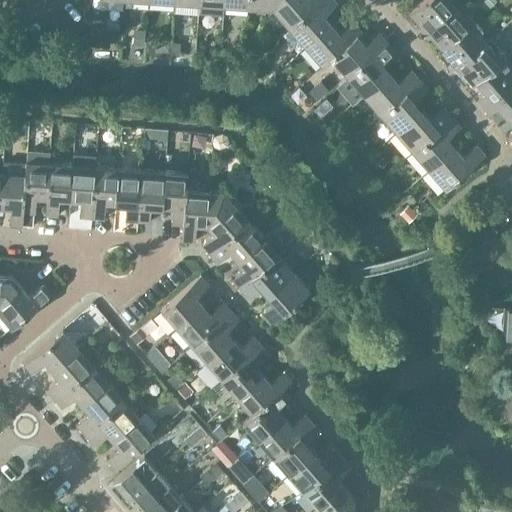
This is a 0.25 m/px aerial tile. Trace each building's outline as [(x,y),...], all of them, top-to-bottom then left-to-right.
[(224,15),(225,5),(224,0),(199,0),(199,3),(199,14),(224,15)] [(249,0),(250,7),(273,8),(273,0),(249,0)] [(273,0),(273,8),(290,28),(321,0),(273,0)] [(321,0),(290,28),(306,46),(333,23),(325,14),(338,2),(336,0),(321,0)] [(420,27),(425,33),(456,5),(450,0),(424,0),(411,12),(421,25),(420,27)] [(495,0),(483,0),(479,4),(486,11),(497,1),(495,0)] [(431,36),(442,49),(475,20),(468,12),(464,15),(456,5),(425,33),(429,38),(431,36)] [(482,14),(475,20),(478,23),(484,17),(482,14)] [(90,19),(89,43),(101,44),(102,20),(90,19)] [(323,65),(332,57),(358,34),(362,30),(353,20),(340,32),(333,23),(306,46),(323,65)] [(451,63),(455,68),(487,42),(479,32),(483,28),(478,23),(475,20),(442,49),(453,61),(451,63)] [(332,57),(348,76),(387,41),(379,31),(366,43),(358,34),(332,57)] [(134,32),(133,47),(144,48),(145,33),(134,32)] [(487,42),(455,68),(460,74),(462,72),(470,80),(474,85),(478,82),(507,57),(499,48),(491,38),(487,42)] [(147,39),(146,49),(155,50),(156,40),(147,39)] [(348,76),(364,94),(391,71),(383,62),(396,50),(387,41),(348,76)] [(172,42),(172,54),(179,54),(180,43),(172,42)] [(477,101),(483,108),(511,82),(511,62),(507,57),(478,82),(487,92),(477,101)] [(364,94),(380,113),(420,78),(411,69),(399,80),(391,71),(364,94)] [(380,113),(397,132),(423,109),(415,100),(428,88),(420,78),(380,113)] [(511,82),(483,108),(489,115),(499,107),(509,117),(511,114),(511,82)] [(327,99),(318,106),(323,111),(331,104),(327,99)] [(397,132),(413,151),(452,116),(443,106),(430,117),(423,109),(397,132)] [(413,151),(429,169),(455,146),(447,137),(461,125),(452,116),(413,151)] [(16,122),(16,133),(28,134),(29,119),(16,122)] [(157,129),(157,138),(167,139),(167,130),(157,129)] [(215,136),(213,141),(215,145),(219,147),(227,144),(229,140),(227,135),(222,133),(215,136)] [(455,146),(429,169),(446,188),(485,154),(476,144),(463,156),(455,146)] [(37,196),(47,196),(49,161),(50,151),(27,149),(26,165),(26,173),(24,212),(32,213),(36,213),(37,196)] [(80,216),(92,217),(96,165),(96,155),(74,153),(73,163),(71,198),(81,199),(80,216)] [(60,197),(71,198),(73,163),(49,161),(47,196),(46,214),(59,215),(60,197)] [(23,225),(24,212),(26,173),(26,165),(4,164),(3,171),(1,206),(11,206),(10,224),(23,225)] [(106,201),(117,201),(119,166),(96,165),(92,217),(105,218),(106,201)] [(119,166),(117,201),(127,202),(126,219),(138,220),(142,168),(119,166)] [(152,204),(163,205),(165,170),(142,168),(138,220),(151,221),(152,204)] [(172,223),(184,224),(187,188),(188,188),(189,171),(165,170),(163,205),(173,205),(172,223)] [(197,223),(208,224),(210,189),(188,188),(187,188),(184,224),(183,240),(196,241),(197,223)] [(202,244),(210,253),(249,218),(225,191),(210,189),(208,224),(215,232),(202,244)] [(408,204),(400,212),(409,221),(417,213),(408,204)] [(24,212),(23,225),(31,225),(32,213),(24,212)] [(231,251),(238,259),(264,236),(249,218),(210,253),(218,262),(231,251)] [(232,278),(240,287),(279,253),(264,236),(238,259),(245,267),(232,278)] [(287,246),(279,253),(282,257),(290,249),(287,246)] [(261,285),(268,293),(294,270),(282,257),(279,253),(240,287),(248,297),(261,285)] [(294,270),(268,293),(275,301),(262,313),(270,323),(310,288),(294,270)] [(12,274),(0,273),(0,313),(12,327),(51,293),(43,283),(29,294),(12,274)] [(162,308),(177,326),(204,304),(197,295),(210,284),(201,274),(162,308)] [(177,326),(192,343),(232,309),(224,300),(211,312),(204,304),(177,326)] [(192,343),(208,361),(234,338),(227,330),(240,318),(232,309),(192,343)] [(139,326),(130,335),(137,343),(146,334),(140,327),(139,326)] [(45,361),(52,369),(78,346),(63,328),(23,362),(32,372),(45,361)] [(208,361),(223,378),(262,344),(254,335),(241,346),(234,338),(208,361)] [(59,377),(46,388),(54,398),(93,364),(101,357),(86,340),(78,346),(52,369),(59,377)] [(223,378),(238,395),(264,373),(257,365),(270,353),(262,344),(223,378)] [(155,346),(146,354),(161,370),(170,363),(155,346)] [(137,357),(128,364),(136,373),(145,366),(137,357)] [(473,365),(470,366),(473,378),(475,378),(485,376),(482,363),(473,365)] [(75,396),(82,404),(108,381),(93,364),(54,398),(62,407),(75,396)] [(238,395),(253,413),(283,387),(293,379),(284,369),(271,381),(264,373),(238,395)] [(175,370),(167,377),(174,386),(183,379),(175,370)] [(185,380),(176,388),(184,397),(193,389),(185,380)] [(76,423),(84,433),(124,398),(108,381),(82,404),(89,412),(76,423)] [(243,421),(259,439),(285,416),(278,408),(291,396),(283,387),(253,413),(243,421)] [(106,430),(113,438),(139,416),(124,398),(84,433),(92,442),(106,430)] [(259,439),(274,456),(313,422),(305,412),(292,424),(285,416),(259,439)] [(139,416),(113,438),(120,446),(106,458),(115,468),(154,434),(139,416)] [(274,456),(289,473),(315,451),(308,443),(321,431),(313,422),(274,456)] [(200,424),(192,431),(199,439),(207,432),(200,424)] [(219,425),(213,430),(221,440),(228,434),(219,425)] [(199,439),(192,431),(185,438),(191,446),(199,439)] [(221,440),(212,448),(226,465),(237,456),(222,439),(221,440)] [(289,473),(304,490),(343,456),(335,447),(322,459),(315,451),(289,473)] [(116,477),(113,479),(126,495),(157,468),(162,464),(156,458),(152,461),(144,453),(116,477)] [(304,490),(319,507),(353,510),(354,496),(338,477),(351,466),(343,456),(304,490)] [(237,460),(229,467),(234,473),(242,466),(237,460)] [(216,462),(209,468),(215,476),(223,469),(216,462)] [(126,495),(139,509),(170,483),(157,468),(126,495)] [(215,476),(209,468),(201,475),(208,483),(215,476)] [(267,490),(253,474),(243,483),(256,499),(267,490)] [(139,509),(141,511),(164,511),(182,497),(170,483),(139,509)] [(241,491),(234,497),(240,505),(248,499),(241,491)] [(164,511),(194,511),(195,511),(182,497),(164,511)] [(232,511),(240,505),(234,497),(226,504),(232,511)]
